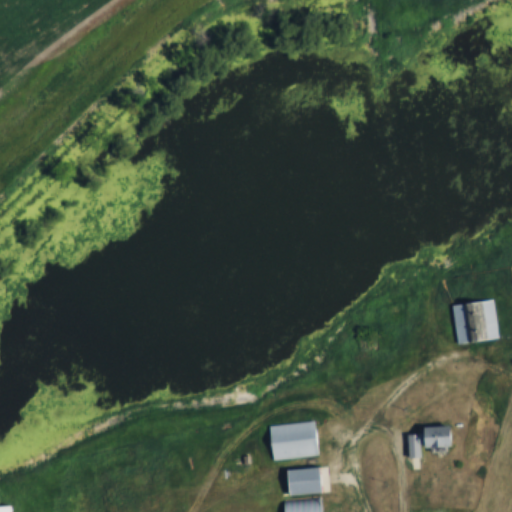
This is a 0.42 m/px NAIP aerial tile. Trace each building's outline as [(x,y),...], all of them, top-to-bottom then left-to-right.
[(498,338),(493,298),(450,304),(456,344),(498,338)] [(386,321),(401,319),(400,313),(385,314),(386,321)] [(317,456),(316,422),(268,424),(270,459),(317,456)] [(411,433),(412,456),(421,456),(420,448),(457,447),(456,425),(423,426),(424,433),(411,433)] [(288,494),(324,492),(322,467),(287,469),(288,494)] [(281,499),(281,511),(322,511),(322,498),(281,499)]
